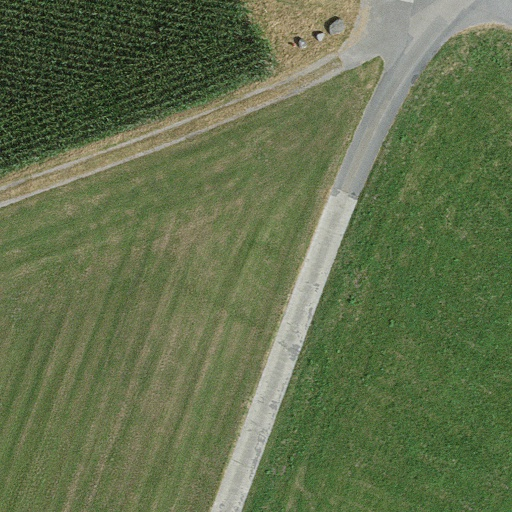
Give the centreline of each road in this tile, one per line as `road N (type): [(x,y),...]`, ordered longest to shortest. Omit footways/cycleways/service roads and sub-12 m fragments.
road 1 (track): [(230,511),(367,141),(435,17)]
road 2 (track): [(435,17),(269,102),(0,204)]
